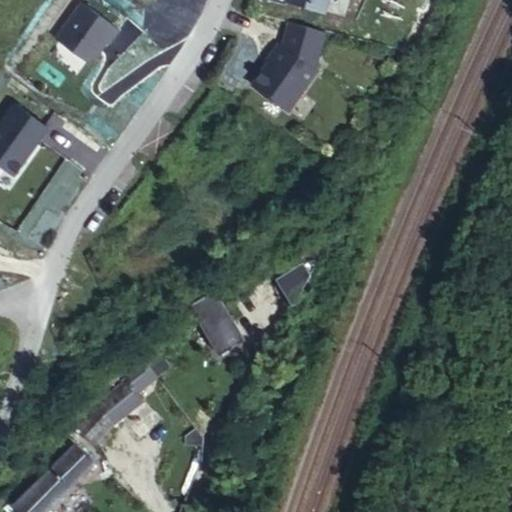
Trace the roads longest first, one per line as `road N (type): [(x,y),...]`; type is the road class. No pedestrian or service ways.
road 1 (residential): [(54,274),(232,0)]
road 2 (residential): [(0,418),(54,274)]
